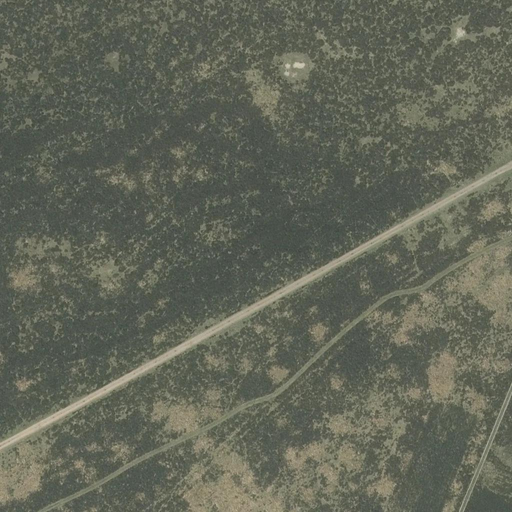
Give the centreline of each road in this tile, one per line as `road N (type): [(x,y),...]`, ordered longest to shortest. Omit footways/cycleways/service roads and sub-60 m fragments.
road 1 (track): [(0,448),(511,165)]
road 2 (unknown): [(43,511),(277,389),(376,304),(511,235)]
road 3 (track): [(460,511),(511,382)]
